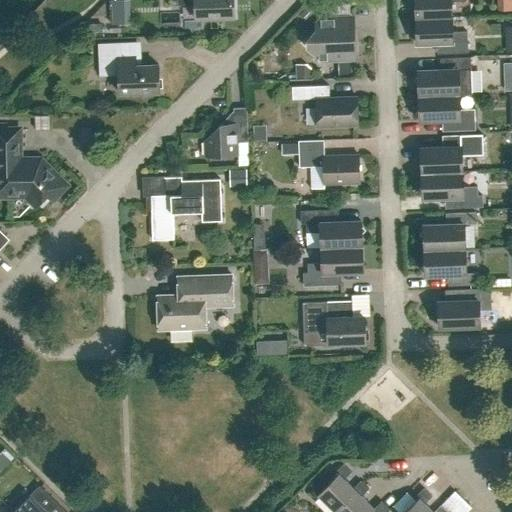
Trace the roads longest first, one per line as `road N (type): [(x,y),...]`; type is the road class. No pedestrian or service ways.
road 1 (residential): [(511,340),(414,342),(397,324),(384,0)]
road 2 (residential): [(96,198),(110,211),(115,327),(100,349),(47,351),(0,304)]
road 3 (residential): [(96,198),(290,0)]
road 4 (residential): [(0,294),(96,198)]
